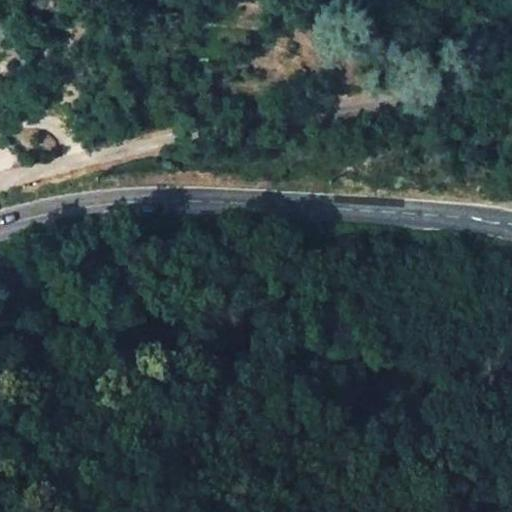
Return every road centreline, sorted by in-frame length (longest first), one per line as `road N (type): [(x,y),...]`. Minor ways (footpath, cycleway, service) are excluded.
road 1 (residential): [(511,28),(468,68),(418,91),(249,117),(0,181)]
road 2 (tertiary): [(511,224),(161,200),(42,213),(0,226)]
